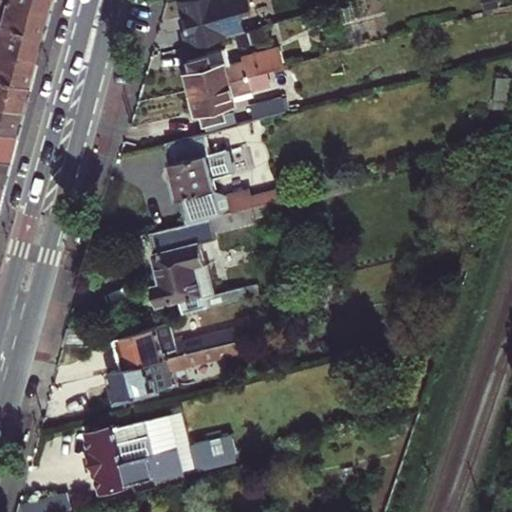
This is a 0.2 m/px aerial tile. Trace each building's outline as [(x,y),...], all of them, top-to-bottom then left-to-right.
[(20,0),(0,0),(0,11),(2,12),(0,21),(0,22),(43,33),(47,20),(50,7),(20,0)] [(251,7),(249,0),(178,0),(187,29),(182,30),(187,46),(203,42),(236,33),(245,31),(239,10),(251,7)] [(43,33),(0,22),(0,48),(37,57),(40,45),(43,33)] [(264,38),(260,26),(245,31),(236,33),(238,45),(264,38)] [(182,71),(187,91),(266,70),(283,65),(278,44),(240,54),(242,60),(229,64),(225,48),(206,53),(203,42),(187,46),(180,48),(183,61),(187,60),(189,69),(182,71)] [(0,75),(30,83),(33,70),(37,57),(0,48),(0,75)] [(266,70),(187,91),(192,110),(199,108),(202,118),(224,113),(221,103),(234,99),(232,93),(251,88),(270,84),(266,70)] [(30,83),(0,75),(0,102),(23,108),(27,96),(30,83)] [(509,109),(511,87),(511,78),(500,77),(496,108),(509,109)] [(253,94),(251,88),(232,93),(234,99),(253,94)] [(268,115),(285,111),(281,98),(255,104),(259,117),(268,115)] [(20,121),(23,108),(0,102),(0,129),(17,134),(20,121)] [(249,107),(253,119),(259,117),(255,104),(249,107)] [(224,113),(202,118),(205,132),(207,131),(233,124),(236,124),(232,111),(224,113)] [(271,126),(268,115),(259,117),(253,119),(236,124),(233,124),(237,136),(271,126)] [(17,134),(0,129),(0,155),(11,159),(14,146),(17,134)] [(167,142),(171,162),(179,199),(181,199),(187,223),(224,214),(215,179),(235,174),(229,148),(212,152),(207,131),(205,132),(167,142)] [(8,171),(11,159),(0,155),(0,182),(4,184),(8,171)] [(329,197),(326,188),(307,193),(309,202),(329,197)] [(230,195),(234,211),(279,200),(277,191),(253,197),(251,190),(230,195)] [(217,294),(210,264),(207,265),(202,243),(218,239),(217,233),(257,223),(256,218),(309,204),(309,202),(307,193),(279,200),(234,211),(224,214),(187,223),(153,232),(158,251),(154,252),(162,282),(157,283),(162,304),(183,299),(186,313),(260,295),(258,286),(217,294)] [(463,230),(467,244),(486,239),(483,226),(463,230)] [(464,251),(460,266),(475,271),(480,256),(464,251)] [(469,286),(455,283),(437,322),(438,330),(452,327),(469,286)] [(122,354),(126,369),(223,344),(245,338),(278,330),(276,321),(250,328),(250,326),(176,345),(171,324),(118,337),(122,354)] [(99,346),(102,342),(102,329),(70,327),(65,345),(99,346)] [(245,338),(223,344),(226,355),(248,350),(245,338)] [(120,370),(112,372),(114,384),(111,384),(115,398),(118,397),(118,400),(159,390),(172,386),(168,371),(226,356),(226,355),(223,344),(126,369),(120,370)] [(120,370),(126,369),(122,354),(116,355),(120,370)] [(185,411),(172,415),(186,470),(198,468),(194,449),(185,411)] [(158,477),(186,470),(172,415),(123,426),(122,424),(90,432),(95,450),(93,454),(88,455),(91,470),(96,469),(100,471),(105,490),(158,477)] [(197,444),(194,449),(198,468),(240,458),(234,435),(197,444)] [(186,470),(158,477),(160,488),(188,481),(186,470)] [(22,505),(19,511),(60,511),(73,509),(69,492),(22,505)]
